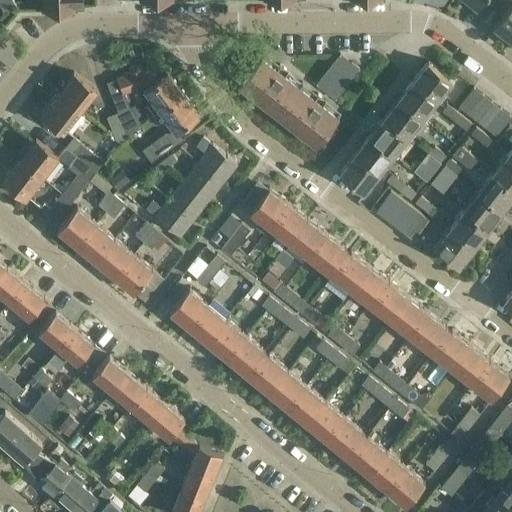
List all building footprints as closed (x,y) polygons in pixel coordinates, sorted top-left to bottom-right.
[(42,0),(43,9),(75,8),(75,6),(82,6),(81,0),(42,0)] [(511,41),(511,40),(511,0),(497,0),(497,1),(506,8),(493,26),(511,41)] [(331,65),(350,79),(358,69),(340,54),(331,65)] [(238,84),(253,96),(254,93),(255,87),(257,83),(260,78),(264,74),(269,71),(274,69),(278,67),(262,55),(238,84)] [(413,79),(437,99),(452,80),(427,61),(413,79)] [(159,110),(183,93),(167,72),(159,77),(150,64),(141,68),(140,65),(136,63),(128,66),(126,70),(127,73),(116,77),(125,94),(138,88),(139,91),(144,90),(159,110)] [(343,89),(350,79),(331,65),(324,74),(343,89)] [(254,93),(253,96),(258,99),(281,69),(278,67),(274,69),(269,71),(264,74),(260,78),(257,83),(255,87),(254,93)] [(277,114),(300,84),(281,69),(258,99),(277,114)] [(57,92),(79,110),(96,89),(73,71),(57,92)] [(335,99),(343,89),(324,74),(316,84),(335,99)] [(422,117),(437,99),(413,79),(398,98),(422,117)] [(277,114),(296,129),(298,127),(316,103),(319,99),(300,85),(277,114)] [(471,115),(485,97),(473,87),(458,106),(471,115)] [(63,131),(79,110),(57,92),(41,113),(63,131)] [(183,93),(159,110),(174,132),(198,114),(183,93)] [(483,125),(498,106),(485,97),(471,115),(483,125)] [(407,136),(422,117),(398,98),(383,116),(407,136)] [(298,127),(296,129),(315,144),(339,115),(319,99),(316,103),(315,109),(312,114),(309,119),(305,123),(301,126),(298,127)] [(316,103),(298,127),(301,126),(305,123),(309,119),(312,114),(315,109),(316,103)] [(453,121),(459,113),(447,104),(441,111),(453,121)] [(134,105),(130,108),(136,117),(140,114),(134,105)] [(498,106),(483,125),(495,135),(510,116),(498,106)] [(115,140),(126,136),(141,125),(136,117),(130,108),(106,117),(115,140)] [(459,113),(453,121),(466,130),(471,123),(459,113)] [(393,154),(407,136),(383,116),(368,135),(393,154)] [(482,143),(488,136),(476,127),(470,134),(482,143)] [(151,162),(177,143),(169,132),(166,132),(142,149),(151,162)] [(378,173),(393,154),(368,135),(353,154),(378,173)] [(488,136),(482,143),(494,152),(500,146),(488,136)] [(65,146),(76,155),(96,171),(103,161),(73,137),(65,146)] [(197,160),(222,181),(237,163),(211,142),(210,143),(203,137),(196,145),(204,151),(197,160)] [(19,159),(42,176),(58,156),(36,138),(19,159)] [(429,152),(441,162),(445,155),(434,146),(429,152)] [(470,169),(478,160),(460,146),(452,155),(470,169)] [(436,168),(441,162),(429,152),(424,159),(436,168)] [(163,160),(168,166),(177,160),(171,153),(163,160)] [(511,186),(511,156),(508,153),(493,172),(511,186)] [(363,192),(378,173),(353,154),(338,172),(363,192)] [(72,200),(96,171),(76,155),(68,165),(77,172),(62,192),(72,200)] [(421,158),(414,167),(427,177),(432,171),(434,168),(421,158)] [(444,164),(456,174),(461,167),(450,158),(444,164)] [(25,197),(42,176),(19,159),(3,179),(25,197)] [(159,173),(168,166),(163,160),(154,166),(159,173)] [(208,198),(222,181),(197,160),(183,178),(208,198)] [(451,180),(456,174),(444,164),(439,171),(451,180)] [(116,186),(129,177),(121,167),(109,176),(116,186)] [(502,210),(511,197),(511,186),(493,172),(478,190),(502,210)] [(398,190),(403,183),(391,173),(385,181),(398,190)] [(194,216),(208,198),(183,178),(168,196),(194,216)] [(403,183),(398,190),(410,199),(416,192),(403,183)] [(270,226),(288,203),(268,188),(250,211),(260,219),(255,225),(265,232),(270,226)] [(105,210),(116,197),(108,190),(97,203),(105,210)] [(488,228),(502,210),(478,190),(463,209),(488,228)] [(388,219),(403,200),(390,191),(376,210),(388,219)] [(59,216),(72,200),(62,192),(49,208),(59,216)] [(426,212),(432,205),(420,195),(414,202),(426,212)] [(180,234),(194,216),(168,196),(161,205),(152,198),(145,207),(180,234)] [(116,197),(105,210),(114,216),(125,203),(116,197)] [(401,229),(415,210),(403,200),(388,219),(401,229)] [(290,242),(308,219),(288,203),(270,226),(290,242)] [(432,205),(426,212),(439,221),(444,214),(432,205)] [(76,244),(95,221),(76,206),(57,228),(76,244)] [(473,247),(488,228),(463,209),(449,228),(473,247)] [(415,210),(401,229),(413,238),(427,219),(415,210)] [(224,230),(230,235),(239,241),(249,229),(241,222),(239,223),(233,219),(224,230)] [(310,258),(328,234),(308,219),(290,242),(310,258)] [(95,260),(114,237),(95,221),(76,244),(95,260)] [(143,241),(154,228),(146,221),(135,234),(143,241)] [(154,228),(143,241),(151,248),(154,245),(157,248),(166,238),(154,228)] [(458,266),(473,247),(449,228),(434,247),(458,266)] [(330,273),(348,250),(328,234),(310,258),(330,273)] [(229,254),(239,241),(230,235),(220,248),(229,254)] [(114,276),(133,252),(114,237),(95,260),(114,276)] [(350,289),(368,265),(348,250),(330,273),(350,289)] [(133,252),(114,276),(133,291),(152,268),(133,252)] [(206,266),(223,280),(227,276),(219,268),(225,260),(216,253),(207,264),(206,266)] [(197,255),(187,269),(197,277),(206,266),(207,264),(197,255)] [(370,304),(389,281),(368,265),(350,289),(370,304)] [(0,292),(10,301),(25,282),(6,266),(0,274),(0,292)] [(219,285),(223,280),(206,266),(197,277),(195,279),(204,286),(211,278),(219,285)] [(268,271),(261,279),(273,289),(279,281),(268,271)] [(286,301),(293,291),(279,281),(273,289),(272,290),(286,301)] [(390,320),(409,296),(389,281),(370,304),(390,320)] [(25,282),(10,301),(29,316),(44,297),(25,282)] [(256,299),(263,291),(254,284),(247,292),(256,299)] [(189,327),(208,304),(188,288),(169,310),(189,327)] [(511,308),(511,289),(503,301),(511,308)] [(300,312),(307,302),(293,291),(286,301),(300,312)] [(275,315),(282,306),(268,295),(261,304),(275,315)] [(411,335),(429,312),(409,296),(390,320),(411,335)] [(307,302),(300,312),(313,322),(321,313),(307,302)] [(209,343),(227,320),(208,304),(189,327),(209,343)] [(289,326),(296,317),(282,306),(275,315),(289,326)] [(58,345),(74,326),(55,311),(39,330),(58,345)] [(431,351),(449,328),(429,312),(411,335),(431,351)] [(296,317),(289,326),(303,336),(310,327),(296,317)] [(228,359),(247,336),(227,320),(209,343),(228,359)] [(340,343),(347,334),(334,324),(327,333),(340,343)] [(74,326),(58,345),(77,361),(93,342),(74,326)] [(451,366),(469,343),(449,328),(431,351),(451,366)] [(347,334),(340,343),(352,353),(360,344),(347,334)] [(248,375),(267,352),(247,336),(228,359),(248,375)] [(328,357),(335,348),(323,338),(315,348),(328,357)] [(471,382),(489,359),(469,343),(451,366),(471,382)] [(335,348),(328,357),(341,367),(348,359),(348,358),(335,348)] [(55,350),(45,362),(55,371),(65,358),(55,350)] [(268,391),(286,368),(267,352),(248,375),(268,391)] [(110,390),(126,370),(108,355),(88,380),(96,387),(101,382),(110,390)] [(348,359),(341,367),(348,373),(354,364),(348,359)] [(489,359),(471,382),(491,398),(509,374),(489,359)] [(385,380),(393,371),(379,360),(371,369),(385,380)] [(40,367),(32,376),(27,382),(40,392),(44,386),(52,377),(40,367)] [(287,407),(306,384),(286,368),(268,391),(287,407)] [(128,405),(144,385),(126,370),(110,390),(120,398),(116,403),(124,410),(128,405)] [(399,391),(406,382),(393,371),(385,380),(399,391)] [(374,394),(382,385),(368,374),(361,383),(374,394)] [(11,377),(2,387),(14,398),(23,388),(11,377)] [(406,382),(399,391),(413,402),(420,393),(406,382)] [(307,423),(326,401),(306,384),(287,407),(307,423)] [(148,421),(164,401),(144,385),(128,405),(148,421)] [(388,405),(395,396),(382,385),(374,394),(388,405)] [(28,410),(31,413),(35,416),(41,420),(42,421),(60,399),(59,399),(60,398),(46,387),(28,410)] [(72,409),(80,400),(67,389),(60,398),(59,399),(60,399),(72,409)] [(413,402),(421,409),(432,395),(427,391),(420,393),(413,402)] [(395,396),(388,405),(402,416),(409,407),(395,396)] [(169,436),(177,426),(184,418),(164,401),(148,421),(168,437),(169,435),(169,436)] [(327,440),(345,417),(326,401),(307,423),(327,440)] [(500,434),(511,418),(511,410),(505,405),(489,426),(500,434)] [(460,419),(469,426),(479,413),(470,406),(460,419)] [(0,414),(0,444),(23,464),(38,481),(41,484),(53,494),(55,496),(74,511),(84,511),(86,510),(87,511),(95,511),(109,497),(101,490),(95,496),(80,483),(83,479),(74,471),(74,472),(71,475),(66,470),(70,465),(61,457),(60,458),(56,462),(36,451),(42,444),(39,441),(34,438),(6,411),(4,410),(0,414)] [(103,435),(111,426),(100,417),(88,432),(99,440),(103,435)] [(346,456),(365,433),(345,417),(327,440),(346,456)] [(55,426),(68,435),(73,427),(61,418),(55,426)] [(460,439),(469,426),(460,419),(450,432),(460,439)] [(111,426),(103,435),(117,446),(125,437),(111,426)] [(193,455),(198,443),(195,442),(187,435),(177,426),(169,436),(193,455)] [(484,454),(500,434),(489,426),(473,446),(484,454)] [(366,472),(385,449),(365,433),(346,456),(366,472)] [(435,450),(444,457),(455,445),(446,437),(435,450)] [(188,465),(212,475),(221,452),(198,443),(193,455),(188,465)] [(467,475),(484,454),(473,446),(457,467),(467,475)] [(386,488),(404,465),(385,449),(366,472),(386,488)] [(434,470),(444,457),(435,450),(425,462),(434,470)] [(146,471),(155,478),(165,466),(156,459),(146,471)] [(203,498),(212,475),(188,465),(179,488),(203,498)] [(404,465),(386,488),(405,504),(424,481),(404,465)] [(116,485),(124,477),(114,467),(106,476),(116,485)] [(452,494),(467,475),(457,467),(441,486),(452,494)] [(493,480),(480,469),(472,478),(486,489),(493,480)] [(145,490),(155,478),(146,471),(136,483),(145,490)] [(511,510),(511,476),(510,475),(495,495),(494,494),(493,495),(511,510)] [(173,511),(197,511),(203,498),(179,488),(170,511),(173,511)] [(511,511),(511,510),(493,495),(483,488),(468,508),(473,511),(511,511)] [(118,511),(122,509),(122,508),(109,497),(95,511),(118,511)]
